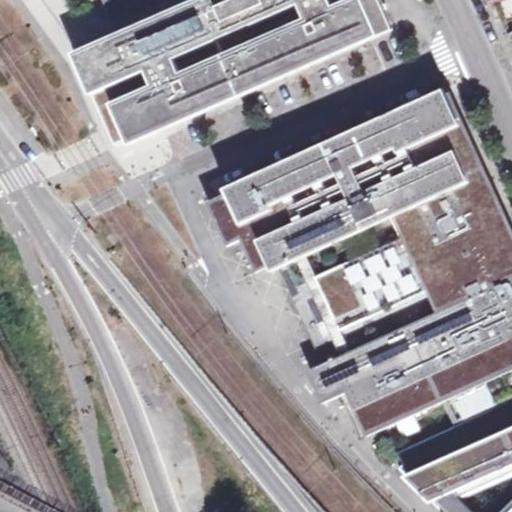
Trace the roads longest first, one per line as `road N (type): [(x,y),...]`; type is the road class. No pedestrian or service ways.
road 1 (residential): [(478,54),(44,226)]
road 2 (trunk): [(297,511),(119,295),(44,226)]
road 3 (trunk): [(44,226),(103,345),(168,511)]
